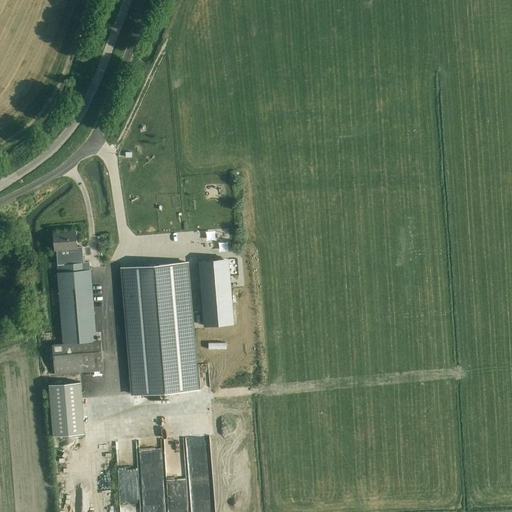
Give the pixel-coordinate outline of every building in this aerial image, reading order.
[(56,250),(65,249),(77,248),(76,231),(53,233),(55,249),(56,249),(56,250)] [(215,247),(206,247),(207,258),(216,258),(215,247)] [(95,341),(89,262),(83,262),(83,254),(65,256),(65,249),(56,250),(63,343),(52,344),(55,374),(96,371),(96,373),(103,373),(100,340),(95,341)] [(228,257),(198,261),(203,324),(233,322),(228,257)] [(120,267),(127,347),(131,394),(182,390),(199,389),(189,262),(188,262),(165,264),(140,266),(120,267)] [(53,436),(84,433),(80,382),(49,384),(53,435),(53,436)]
